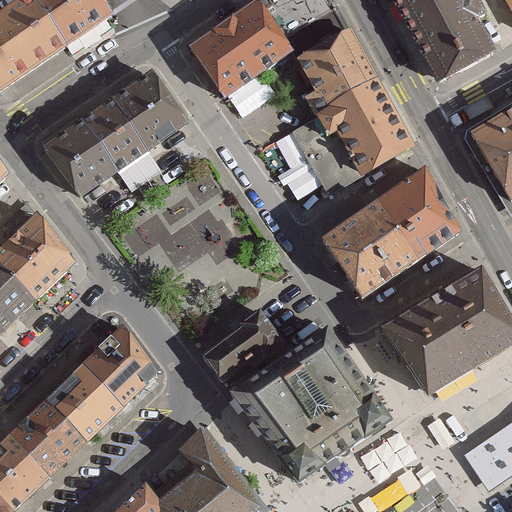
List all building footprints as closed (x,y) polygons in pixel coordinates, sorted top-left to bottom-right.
[(31,0),(25,0),(0,17),(0,94),(66,50),(31,0)] [(97,0),(31,0),(66,50),(111,20),(97,0)] [(264,0),(257,5),(290,55),(341,20),(330,0),(264,0)] [(397,0),(394,2),(440,86),(494,57),(477,25),(487,20),(476,0),(397,0)] [(224,101),(290,55),(257,5),(190,50),(224,101)] [(376,85),(341,20),(290,55),(325,113),(376,85)] [(82,120),(117,173),(185,128),(148,76),(82,120)] [(410,148),(376,85),(325,113),(293,133),(330,197),(410,148)] [(511,115),(468,142),(511,212),(511,211),(511,115)] [(117,173),(82,120),(43,145),(81,197),(117,173)] [(424,174),(371,209),(413,266),(458,234),(424,174)] [(371,209),(322,243),(361,301),(413,266),(371,209)] [(0,258),(0,272),(31,306),(71,267),(37,224),(0,258)] [(0,335),(31,306),(0,272),(0,335)] [(511,325),(481,276),(431,305),(472,371),(511,346),(511,325)] [(431,305),(382,334),(428,397),(472,371),(431,305)] [(244,329),(204,359),(222,383),(250,363),(254,368),(284,346),(279,340),(260,314),(243,327),(244,329)] [(82,369),(121,409),(126,405),(157,375),(123,330),(88,363),(82,369)] [(328,332),(231,396),(243,411),(265,439),(298,483),(299,483),(305,480),(324,467),(323,466),(336,457),(337,458),(338,457),(339,458),(342,456),(341,455),(345,453),(348,450),(349,452),(352,449),(351,449),(360,443),(390,423),(390,422),(351,365),(328,332)] [(54,409),(87,443),(117,413),(121,409),(82,369),(77,374),(76,375),(47,402),(54,409)] [(17,431),(10,437),(49,478),(87,443),(54,409),(47,402),(17,431)] [(511,422),(430,479),(452,511),(461,511),(511,478),(511,422)] [(211,446),(201,433),(181,452),(191,465),(187,468),(183,471),(153,496),(159,504),(156,506),(160,511),(256,511),(259,510),(254,503),(232,474),(211,446)] [(5,442),(0,446),(0,500),(10,511),(14,511),(49,478),(10,437),(5,442)] [(160,511),(156,506),(159,504),(153,496),(146,487),(138,494),(123,509),(119,511),(160,511)] [(0,511),(10,511),(0,500),(0,511)]
